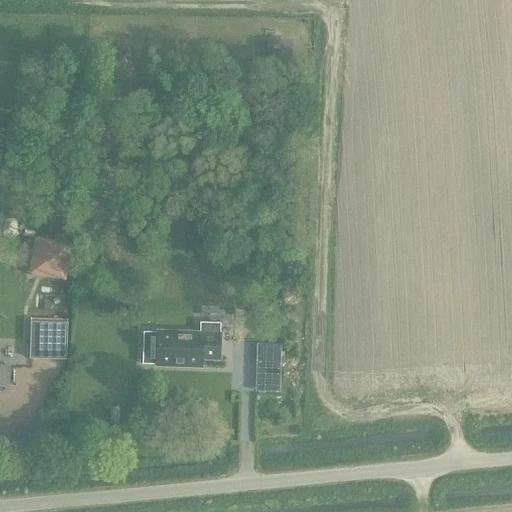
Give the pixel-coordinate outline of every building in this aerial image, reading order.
[(29,272),(71,280),(77,245),(36,237),(29,272)] [(66,320),(30,319),(28,355),(64,357),(66,320)] [(158,333),(156,366),(202,367),(202,359),(219,360),(220,325),(201,324),(201,334),(158,333)] [(281,345),(257,344),(256,364),(280,365),(281,345)] [(0,366),(0,386),(9,387),(10,367),(0,366)]
